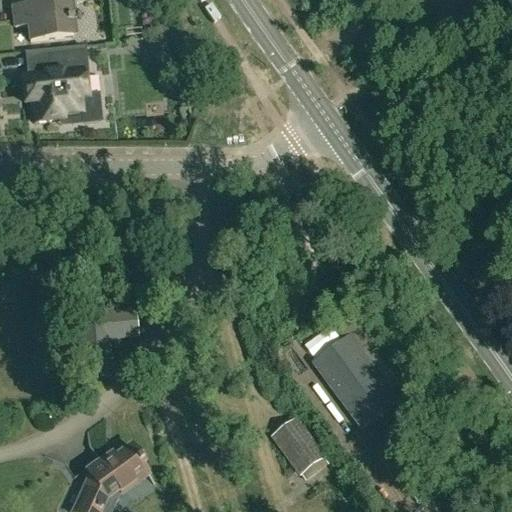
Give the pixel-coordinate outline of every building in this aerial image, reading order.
[(29,42),(72,38),(68,2),(12,8),(14,28),(27,27),(29,42)] [(29,77),(22,78),(24,95),(25,106),(32,105),(34,125),(60,122),(62,122),(61,117),(82,115),(83,125),(100,123),(97,97),(86,98),(84,79),(82,79),(82,73),(85,73),(83,52),(47,56),(49,75),(29,77)] [(14,316),(29,313),(25,292),(10,295),(14,316)] [(364,430),(398,405),(389,392),(408,378),(365,321),(362,323),(356,315),(340,327),(349,339),(316,364),(364,430)] [(101,464),(87,474),(76,482),(84,492),(74,511),(99,511),(106,499),(118,490),(121,494),(147,475),(139,464),(141,462),(131,447),(104,467),(101,464)]
